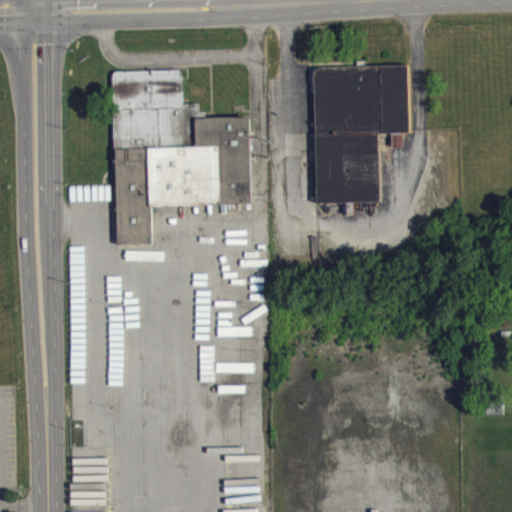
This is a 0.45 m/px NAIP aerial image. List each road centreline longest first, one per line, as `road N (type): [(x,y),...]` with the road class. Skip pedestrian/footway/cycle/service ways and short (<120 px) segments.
road 1 (tertiary): [(37,0),(43,511)]
road 2 (tertiary): [(0,7),(231,0)]
